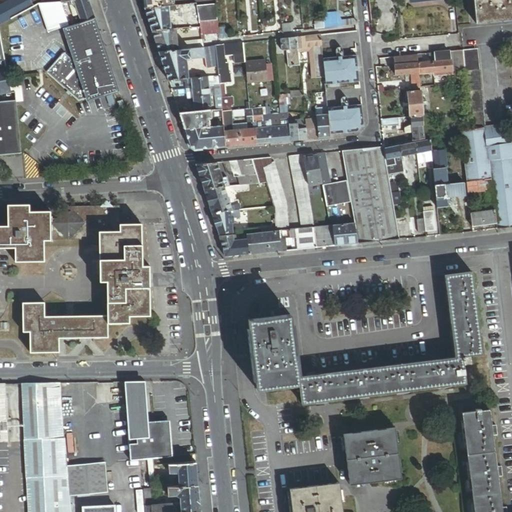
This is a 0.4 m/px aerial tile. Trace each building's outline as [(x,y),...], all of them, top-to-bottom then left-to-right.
[(0,25),(33,7),(29,0),(13,0),(0,7),(0,25)] [(95,18),(89,0),(74,0),(69,2),(74,16),(78,15),(81,23),(95,18)] [(175,6),(174,0),(141,0),(145,9),(169,7),(175,6)] [(511,0),(475,0),(478,26),(511,22),(511,0)] [(196,7),(196,4),(186,5),(189,28),(200,26),(199,24),(196,7)] [(199,24),(217,23),(216,6),(196,7),(199,24)] [(169,7),(145,9),(152,32),(171,30),(169,7)] [(324,18),(325,29),(342,27),(342,22),(341,21),(338,15),(337,16),(324,18)] [(325,29),(324,18),(323,16),(318,17),(319,23),(314,23),(315,30),(325,29)] [(79,101),(86,99),(87,103),(120,92),(95,18),(81,23),(63,29),(71,53),(66,55),(63,53),(46,72),(79,101)] [(217,23),(199,24),(200,26),(201,34),(202,36),(205,35),(219,34),(218,30),(217,23)] [(291,24),(282,25),(283,33),(292,32),(291,24)] [(171,30),(152,32),(159,53),(195,49),(194,44),(178,45),(176,29),(171,30)] [(227,29),(218,30),(219,34),(219,40),(228,39),(227,29)] [(323,60),(321,36),(297,39),(298,49),(299,54),(309,53),(310,68),(323,66),(323,60)] [(298,49),(297,39),(281,40),(282,51),(286,51),(298,49)] [(245,64),(243,44),(223,46),(224,57),(233,57),(234,65),(245,64)] [(224,57),(223,46),(216,47),(218,67),(218,76),(228,75),(227,64),(225,64),(225,61),(224,57)] [(195,49),(159,53),(168,81),(180,80),(188,79),(187,67),(187,66),(186,66),(186,65),(185,65),(184,65),(182,65),(181,61),(192,60),(191,59),(195,59),(196,64),(202,63),(203,66),(207,65),(207,68),(218,67),(216,47),(207,48),(204,48),(195,49)] [(299,54),(298,49),(286,51),(288,68),(300,67),(299,54)] [(470,130),(484,128),(476,49),(462,51),(464,70),(470,130)] [(462,51),(449,52),(449,58),(450,61),(451,72),(464,70),(462,51)] [(418,64),(417,55),(393,57),(394,66),(418,64)] [(357,57),(323,60),(323,66),(325,79),(325,86),(359,83),(357,57)] [(450,61),(435,62),(432,62),(434,73),(450,72),(451,72),(450,61)] [(265,62),(245,64),(247,87),(268,85),(266,73),(270,72),(270,69),(266,69),(265,62)] [(432,62),(430,63),(422,63),(418,64),(419,74),(419,75),(422,75),(434,73),(432,62)] [(418,64),(394,66),(395,76),(419,74),(418,64)] [(323,66),(310,68),(312,80),(325,79),(323,66)] [(0,94),(11,93),(6,68),(0,69),(0,94)] [(218,77),(220,91),(225,90),(225,85),(231,85),(230,75),(228,75),(218,76),(218,77)] [(220,91),(218,77),(208,78),(209,83),(214,83),(216,111),(222,111),(220,91)] [(188,79),(180,80),(181,83),(185,83),(187,100),(193,99),(194,109),(211,107),(209,83),(208,78),(191,80),(191,79),(188,79)] [(222,111),(222,113),(229,112),(229,106),(231,106),(230,98),(226,99),(225,90),(220,91),(222,111)] [(302,97),(302,90),(290,92),(290,93),(290,98),(302,97)] [(411,118),(423,117),(421,91),(408,93),(410,118),(411,118)] [(290,93),(278,95),(279,106),(287,105),(291,104),(290,98),(290,93)] [(0,155),(21,153),(16,100),(0,101),(0,155)] [(287,105),(279,106),(280,115),(288,114),(287,105)] [(328,112),(328,116),(330,136),(356,133),(364,124),(362,106),(327,109),(328,112)] [(263,116),(262,109),(247,110),(249,126),(254,126),(253,123),(253,117),(262,116),(263,116)] [(245,117),(244,111),(229,112),(222,113),(222,119),(223,127),(224,132),(233,131),(232,118),(245,117)] [(210,112),(179,115),(184,130),(209,128),(208,121),(211,117),(210,112)] [(318,139),(330,138),(330,136),(328,116),(316,117),(317,128),(318,139)] [(414,142),(425,139),(424,126),(423,117),(411,118),(412,125),(413,133),(414,142)] [(397,119),(381,121),(382,127),(398,126),(397,119)] [(305,120),(288,122),(289,126),(290,142),(306,140),(305,125),(305,120)] [(306,140),(318,139),(317,128),(313,129),(312,124),(305,125),(306,140)] [(411,125),(405,128),(405,133),(413,133),(412,125),(411,125)] [(425,139),(430,138),(433,138),(432,125),(428,125),(424,126),(425,139)] [(503,125),(484,128),(488,160),(511,157),(511,155),(510,137),(505,137),(504,130),(503,125)] [(280,143),(290,142),(289,126),(286,126),(280,127),(279,127),(280,143)] [(209,128),(184,130),(190,148),(195,151),(225,148),(224,132),(223,127),(218,127),(209,128)] [(270,144),(280,143),(279,127),(268,128),(270,144)] [(258,129),(260,145),(270,144),(268,128),(258,129)] [(488,160),(484,128),(470,130),(460,132),(465,182),(467,193),(492,190),(488,160)] [(240,130),(241,146),(257,145),(256,129),(240,130)] [(225,148),(241,146),(240,130),(233,131),(224,132),(225,148)] [(432,151),(430,138),(425,139),(414,142),(417,154),(432,151)] [(417,154),(414,142),(399,145),(402,157),(405,157),(417,154)] [(402,157),(399,145),(388,147),(383,148),(386,161),(394,159),(402,157)] [(386,161),(383,148),(341,152),(346,182),(350,202),(353,224),(357,244),(399,240),(397,227),(395,216),(392,195),(390,187),(390,185),(387,168),(386,161)] [(433,161),(432,151),(417,154),(418,164),(433,161)] [(436,169),(446,168),(444,151),(434,152),(436,169)] [(303,158),(302,156),(290,157),(299,209),(301,229),(313,228),(315,228),(308,187),(303,158)] [(320,171),(317,157),(303,158),(308,187),(323,185),(321,171),(320,171)] [(405,157),(402,157),(405,187),(412,186),(409,168),(405,163),(405,157)] [(493,204),(496,224),(497,230),(511,227),(511,157),(488,160),(492,190),(493,204)] [(270,165),(270,159),(259,160),(262,169),(270,165)] [(394,159),(386,161),(387,168),(396,166),(394,159)] [(258,184),(250,160),(223,163),(226,174),(232,174),(234,178),(237,178),(239,186),(247,185),(258,184)] [(262,169),(259,160),(250,160),(258,184),(266,183),(262,169)] [(203,189),(224,187),(221,177),(217,163),(199,165),(197,169),(203,189)] [(266,183),(274,208),(276,232),(289,230),(286,205),(273,164),(272,164),(270,165),(262,169),(266,183)] [(435,186),(447,185),(446,168),(436,169),(433,169),(435,186)] [(226,176),(221,177),(224,187),(229,187),(226,176)] [(350,202),(346,182),(323,186),(326,206),(350,202)] [(449,197),(453,197),(465,195),(463,183),(447,185),(449,197)] [(224,187),(226,194),(248,192),(247,185),(239,186),(229,187),(224,187)] [(449,203),(449,197),(447,185),(435,186),(437,208),(450,207),(449,203)] [(226,194),(224,187),(203,189),(212,214),(231,212),(229,205),(226,194)] [(50,211),(29,211),(29,204),(8,204),(9,226),(0,226),(0,247),(15,247),(16,261),(45,261),(44,240),(50,240),(50,218),(50,211)] [(471,227),(496,224),(493,204),(483,205),(484,212),(469,214),(471,227)] [(121,231),(121,224),(121,216),(119,214),(120,213),(113,205),(107,211),(76,212),(56,217),(50,218),(50,240),(86,239),(86,232),(100,232),(121,231)] [(231,212),(212,214),(218,235),(234,233),(233,224),(234,224),(234,219),(239,219),(239,211),(231,212)] [(424,219),(425,232),(435,231),(433,211),(423,212),(424,219)] [(395,216),(397,227),(404,226),(402,215),(395,216)] [(418,233),(425,232),(424,219),(416,220),(418,233)] [(143,266),(142,224),(121,224),(121,231),(100,232),(100,246),(101,281),(108,281),(108,316),(108,324),(130,323),(130,316),(151,316),(150,266),(143,266)] [(334,246),(357,244),(353,224),(332,226),(334,246)] [(315,248),(334,246),(332,226),(315,228),(313,228),(315,248)] [(315,248),(313,228),(301,229),(289,230),(276,232),(278,252),(315,248)] [(100,246),(100,232),(86,232),(86,239),(92,246),(100,246)] [(278,252),(276,232),(246,235),(247,239),(248,255),(278,252)] [(236,240),(236,236),(219,237),(224,257),(248,255),(247,239),(236,240)] [(462,357),(470,356),(481,355),(471,273),(443,276),(454,358),(462,357)] [(108,337),(108,324),(108,316),(86,316),(70,316),(45,317),(45,303),(24,303),(24,331),(31,331),(31,352),(59,352),(59,338),(66,338),(86,338),(108,337)] [(298,385),(297,379),(289,316),(246,321),(255,391),(298,385)] [(472,366),(470,356),(462,357),(463,367),(472,366)] [(463,367),(462,357),(454,358),(297,379),(298,385),(301,406),(465,384),(463,367)] [(151,418),(150,380),(125,381),(126,401),(129,440),(130,447),(130,458),(153,456),(152,438),(151,418)] [(66,436),(61,382),(22,382),(26,438),(30,438),(66,436)] [(501,511),(501,510),(497,478),(496,468),(492,437),(491,427),(489,411),(480,413),(475,413),(461,415),(473,511),(501,511)] [(354,434),(357,458),(358,471),(372,469),(373,479),(379,478),(380,482),(399,479),(393,429),(354,434)] [(344,460),(357,458),(354,434),(341,435),(344,460)] [(73,511),(72,494),(69,463),(68,452),(66,436),(30,438),(34,511),(73,511)] [(34,511),(30,438),(26,438),(29,511),(34,511)] [(358,471),(357,458),(344,460),(347,486),(360,484),(358,471)] [(109,490),(106,460),(69,463),(72,494),(109,490)] [(199,484),(197,461),(169,464),(169,471),(179,471),(180,485),(199,484)] [(372,469),(358,471),(360,484),(373,483),(373,479),(372,469)] [(337,483),(313,486),(315,500),(339,497),(337,483)] [(189,511),(202,511),(199,484),(180,485),(167,486),(167,495),(177,494),(181,499),(181,503),(182,511),(189,511)] [(315,500),(313,486),(287,490),(289,511),(340,511),(339,497),(315,500)] [(182,511),(181,503),(153,505),(153,508),(153,511),(182,511)]
